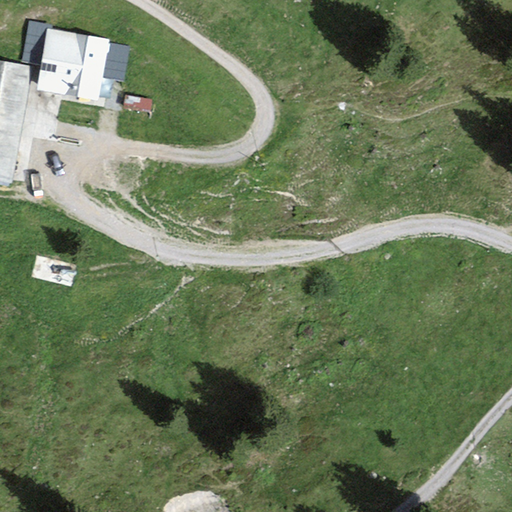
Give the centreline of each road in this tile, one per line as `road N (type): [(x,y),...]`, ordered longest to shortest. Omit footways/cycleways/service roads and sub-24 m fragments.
road 1 (track): [(511,242),(436,220),(232,258),(136,239),(77,205),(64,182),(93,150),(138,142),(236,155),(265,125),(260,88),(140,0)]
road 2 (track): [(403,511),(443,479),(511,398)]
